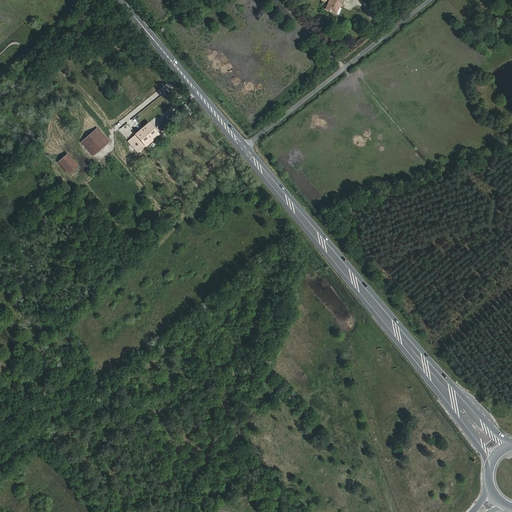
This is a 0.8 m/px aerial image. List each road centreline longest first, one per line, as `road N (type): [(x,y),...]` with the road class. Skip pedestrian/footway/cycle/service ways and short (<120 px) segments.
road 1 (primary): [(243,148),(482,451),(488,475)]
road 2 (primary): [(511,441),(243,148)]
road 3 (unclassified): [(430,0),(243,148)]
road 4 (primary): [(120,0),(243,148)]
road 5 (unclassified): [(113,0),(57,37),(0,94)]
